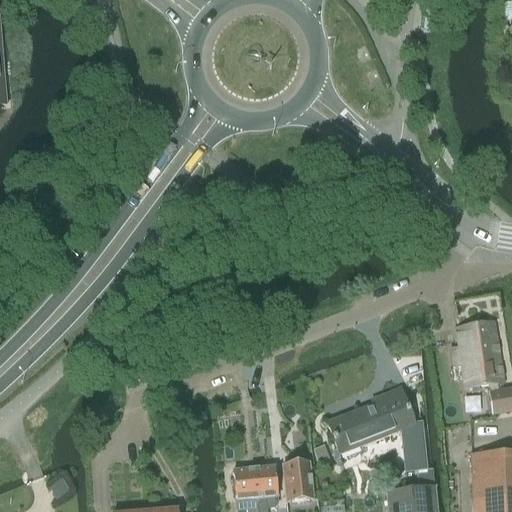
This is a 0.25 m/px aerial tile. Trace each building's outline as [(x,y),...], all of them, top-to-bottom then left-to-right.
[(511,23),(511,4),(503,5),(504,24),(511,23)] [(459,350),(450,351),(452,369),(461,368),(464,391),(488,388),(489,394),(487,394),(491,418),(511,415),(511,389),(503,391),(502,386),(501,386),(494,326),(457,331),(459,350)] [(401,391),(385,397),(400,434),(404,473),(414,472),(427,471),(423,425),(416,426),(401,391)] [(372,407),(327,426),(340,459),(400,434),(385,397),(371,403),(372,407)] [(511,454),(468,457),(470,501),(511,499),(511,454)] [(285,505),(313,503),(310,467),(282,469),(285,505)] [(274,470),(253,473),(257,511),(266,511),(274,511),(278,506),(277,499),(274,470)] [(416,491),(384,495),(385,511),(433,511),(429,470),(427,471),(414,472),(416,491)] [(257,511),(253,473),(233,475),(236,503),(236,511),(257,511)] [(511,511),(511,499),(470,501),(470,511),(511,511)]
